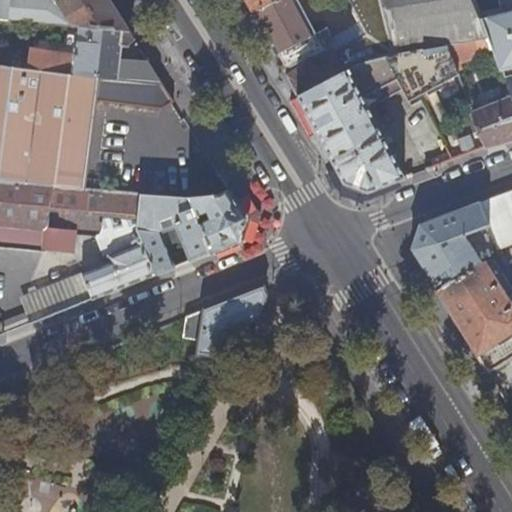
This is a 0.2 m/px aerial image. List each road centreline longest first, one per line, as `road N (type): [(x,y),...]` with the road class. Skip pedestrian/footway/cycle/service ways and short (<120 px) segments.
road 1 (residential): [(0,367),(326,236)]
road 2 (secondary): [(326,236),(501,511)]
road 3 (secondary): [(181,0),(326,236)]
road 4 (residential): [(511,171),(326,236)]
